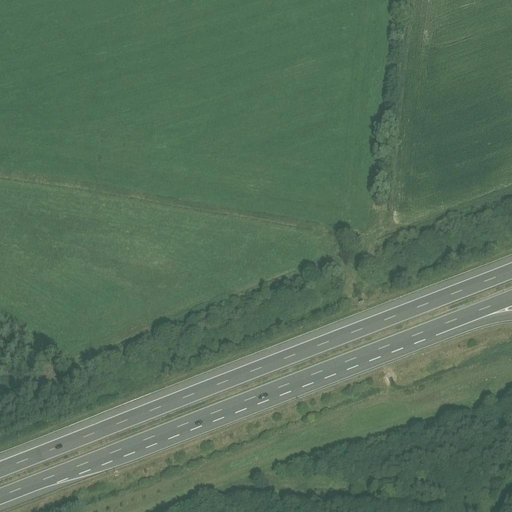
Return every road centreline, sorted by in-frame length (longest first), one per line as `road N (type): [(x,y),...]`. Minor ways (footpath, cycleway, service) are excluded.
road 1 (motorway): [(511,273),(0,473)]
road 2 (motorway): [(0,499),(511,300)]
